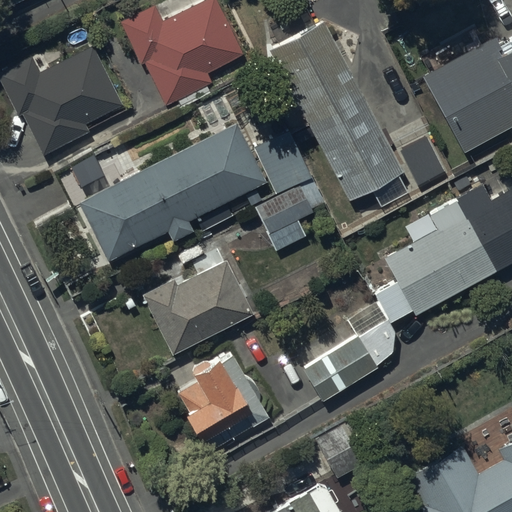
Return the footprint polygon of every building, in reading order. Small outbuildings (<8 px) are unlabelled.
[(156,5),(122,20),(140,59),(144,57),(165,103),(212,81),(206,69),(241,53),(216,0),(203,0),(163,19),(156,5)] [(278,43),(270,47),(348,199),(404,171),(325,19),(315,24),(307,9),(271,28),(278,43)] [(494,35),(422,75),(464,150),(511,123),(511,39),(501,46),(494,35)] [(33,55),(0,69),(0,71),(19,113),(24,111),(43,152),(91,131),(86,122),(121,106),(94,46),(40,70),(33,55)] [(269,90),(247,101),(260,129),(283,118),(269,90)] [(235,128),(85,204),(112,255),(167,227),(173,239),(191,230),(185,218),(261,179),(235,128)] [(254,146),(276,190),(309,174),(288,130),(254,146)] [(425,135),(400,148),(420,185),(445,172),(425,135)] [(331,221),(311,181),(257,208),(277,249),(331,221)] [(481,185),(454,200),(494,273),(511,263),(511,189),(490,202),(481,185)] [(494,273),(454,200),(428,215),(436,229),(383,257),(396,281),(412,309),(414,314),(494,273)] [(175,277),(143,292),(173,353),(255,313),(228,258),(178,282),(175,277)] [(396,281),(374,293),(378,300),(390,321),(412,309),(396,281)] [(390,321),(378,300),(348,321),(357,332),(304,370),(323,400),(376,366),(392,352),(395,332),(390,321)] [(197,380),(177,391),(186,408),(184,409),(200,436),(201,435),(210,450),(224,442),(227,447),(234,443),(231,438),(268,416),(259,402),(259,401),(259,400),(259,399),(259,398),(259,397),(259,396),(259,395),(259,394),(259,393),(259,392),(258,391),(258,390),(258,389),(257,389),(257,388),(256,387),(256,386),(255,386),(255,385),(254,384),(253,383),(252,382),(251,382),(251,381),(250,381),(249,380),(248,380),(248,379),(247,379),(246,379),(245,379),(231,354),(220,360),(216,353),(190,368),(197,380)] [(351,417),(314,436),(333,470),(369,450),(351,417)] [(511,511),(511,440),(501,446),(506,457),(476,473),(464,450),(415,475),(432,507),(426,511),(511,511)] [(334,511),(318,479),(252,511),(334,511)]
